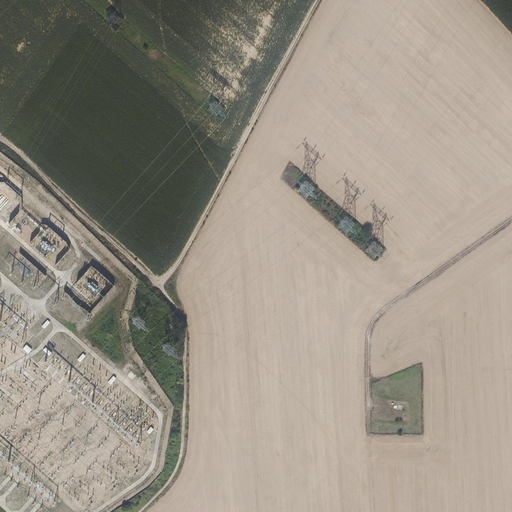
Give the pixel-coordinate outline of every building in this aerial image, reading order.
[(91,265),(85,275),(92,279),(91,280),(93,281),(95,278),(98,280),(102,272),(91,265)] [(64,293),(88,311),(92,305),(68,288),(64,293)] [(51,322),(48,319),(42,326),(45,329),(51,322)] [(26,345),(23,349),(28,353),(32,349),(26,345)] [(52,353),(45,347),(43,350),(49,356),(52,353)] [(83,353),(77,359),(80,362),(86,356),(83,353)] [(117,378),(114,376),(108,382),(111,385),(117,378)]
